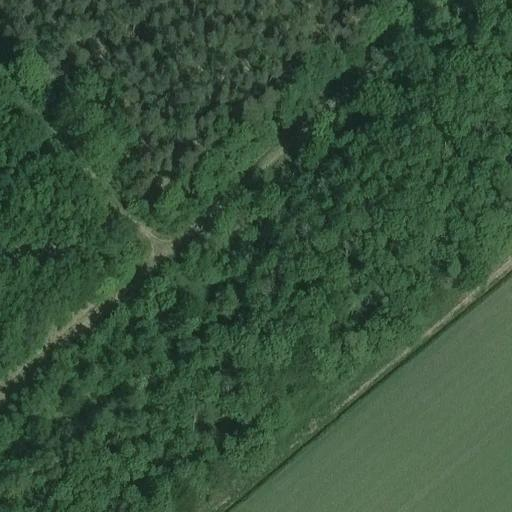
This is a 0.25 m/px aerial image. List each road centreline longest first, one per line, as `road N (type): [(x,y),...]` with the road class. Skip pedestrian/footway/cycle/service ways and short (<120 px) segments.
road 1 (track): [(164,253),(454,0)]
road 2 (track): [(0,404),(164,253)]
